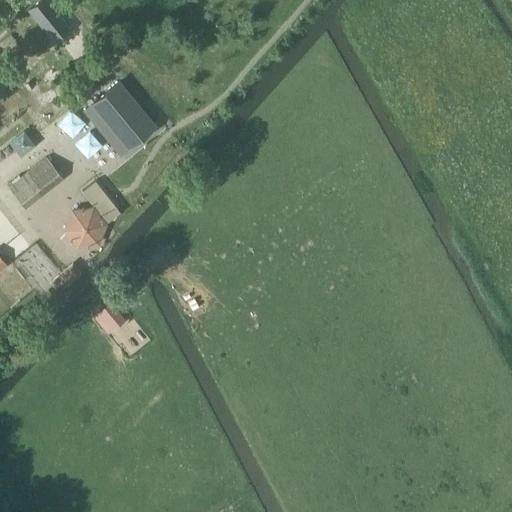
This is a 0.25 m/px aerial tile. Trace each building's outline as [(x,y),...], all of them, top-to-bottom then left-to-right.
[(61,0),(41,0),(58,20),(70,10),(61,0)] [(113,77),(88,98),(124,143),(150,121),(113,77)] [(21,203),(59,173),(45,155),(8,185),(21,203)] [(64,228),(76,243),(96,240),(103,222),(91,207),(72,209),(64,228)] [(71,266),(52,282),(58,290),(77,273),(71,266)] [(109,299),(91,314),(104,330),(122,315),(109,299)]
